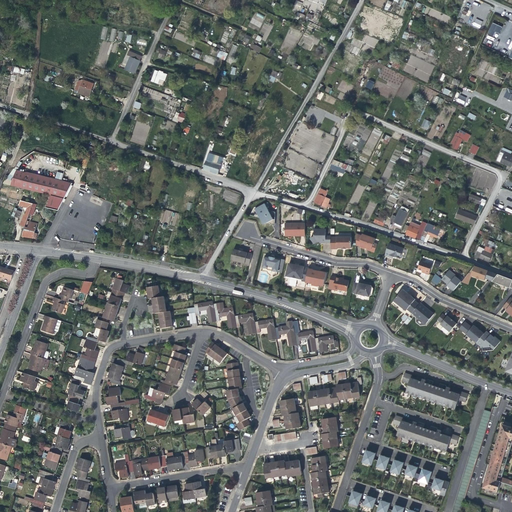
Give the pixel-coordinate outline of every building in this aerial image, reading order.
[(294,6),(300,8),(302,3),(296,0),(294,6)] [(304,0),(305,0),(304,4),(310,7),(309,9),(315,11),(318,2),(325,5),(326,0),(304,0)] [(250,23),(260,27),(263,21),(252,17),(250,23)] [(479,29),(483,21),(475,18),(472,25),(479,29)] [(100,40),(108,41),(108,37),(106,36),(107,27),(102,27),(101,37),(100,36),(100,40)] [(242,41),(248,43),(251,37),(245,34),(242,41)] [(375,47),(378,40),(368,36),(365,43),(375,47)] [(250,48),(259,53),(262,48),(252,43),(250,48)] [(158,53),(158,57),(165,58),(166,49),(157,48),(156,53),(158,53)] [(199,59),(202,52),(195,49),(191,55),(199,59)] [(225,60),(228,53),(220,50),(217,57),(225,60)] [(130,72),(135,74),(139,64),(140,61),(131,57),(125,70),(130,72)] [(14,67),(13,72),(23,75),(25,69),(14,67)] [(150,82),(163,85),(167,73),(154,69),(150,82)] [(279,79),(282,74),(273,70),(268,80),(273,82),(276,77),(279,79)] [(371,90),(375,82),(369,79),(365,87),(371,90)] [(93,86),(84,83),(82,90),(90,93),(93,86)] [(161,97),(162,93),(149,89),(148,92),(161,97)] [(456,101),(464,105),(467,97),(459,94),(456,101)] [(139,109),(141,103),(135,101),(133,107),(139,109)] [(292,112),(283,107),(280,112),(289,118),(292,112)] [(173,120),(182,123),(185,114),(176,111),(173,120)] [(297,143),(299,141),(302,142),(304,136),(302,135),(306,128),(299,124),(294,134),(291,140),(297,143)] [(453,147),(457,150),(464,137),(459,134),(453,147)] [(258,138),(254,144),(266,150),(269,144),(258,138)] [(354,140),(352,143),(357,146),(356,147),(361,150),(366,142),(361,139),(358,143),(354,140)] [(296,152),(299,147),(290,142),(287,147),(296,152)] [(469,152),(476,155),(479,147),(472,144),(469,152)] [(511,167),(511,165),(511,154),(501,150),(497,161),(502,163),(511,167)] [(350,173),(353,167),(334,159),(330,168),(349,175),(350,173)] [(204,170),(219,175),(222,166),(207,161),(204,170)] [(59,209),(72,184),(57,180),(26,172),(26,174),(16,169),(11,182),(8,180),(6,184),(51,196),(47,208),(58,211),(59,209)] [(328,204),(330,199),(326,197),(328,192),(321,189),(314,202),(326,208),(328,204)] [(468,199),(481,204),(483,199),(470,194),(468,199)] [(25,227),(33,204),(21,200),(18,206),(22,207),(26,208),(24,213),(25,213),(20,226),(25,227)] [(259,218),(261,222),(266,224),(272,225),(274,224),(274,213),(267,210),(264,204),(254,209),(259,218)] [(401,226),(409,210),(402,206),(396,217),(394,216),(391,221),(396,223),(395,225),(398,227),(399,226),(399,225),(401,226)] [(162,209),(160,221),(170,224),(171,218),(177,219),(178,213),(162,209)] [(474,225),(478,216),(459,209),(456,218),(474,225)] [(374,222),(383,226),(386,220),(377,216),(374,222)] [(36,239),(38,234),(35,233),(37,224),(30,222),(28,228),(25,227),(22,237),(28,238),(36,239)] [(422,223),(415,238),(419,239),(426,225),(422,223)] [(294,236),(301,236),(301,235),(305,236),(305,224),(285,224),(285,236),(294,236)] [(428,233),(438,237),(441,230),(428,224),(425,231),(428,233)] [(407,225),(406,225),(403,231),(407,232),(406,234),(415,238),(419,230),(407,225)] [(331,237),(331,236),(326,236),(325,229),(314,229),(314,236),(310,239),(313,244),(317,242),(319,242),(322,242),(322,243),(331,243),(331,237)] [(360,235),(356,236),(356,245),(360,245),(360,247),(364,249),(365,247),(367,248),(366,250),(374,252),(377,244),(374,243),(375,238),(362,234),(361,236),(360,235)] [(351,237),(331,237),(331,243),(331,249),(337,249),(337,248),(342,248),(342,249),(345,249),(346,249),(346,248),(351,248),(351,237)] [(489,262),(494,250),(491,248),(494,243),(484,239),(482,245),(485,247),(484,249),(479,247),(477,251),(476,251),(474,256),(475,256),(474,258),(477,259),(478,257),(489,262)] [(396,255),(400,256),(403,248),(389,243),(385,256),(391,258),(392,256),(395,257),(396,255)] [(249,265),(252,254),(243,252),(233,249),(231,260),(249,265)] [(282,273),(285,260),(275,258),(275,259),(270,258),(270,257),(265,256),(262,268),(263,268),(267,269),(267,270),(277,272),(282,273)] [(432,265),(421,261),(418,270),(421,271),(422,271),(426,272),(425,274),(429,275),(432,265)] [(306,282),(308,269),(309,268),(305,267),(300,266),(300,267),(294,266),(294,265),(289,264),(286,277),(291,278),(291,279),(297,280),(306,282)] [(488,271),(474,266),(461,282),(468,285),(471,276),(480,279),(484,281),(488,271)] [(8,270),(0,267),(0,276),(11,280),(14,272),(8,270)] [(313,270),(308,269),(306,282),(312,284),(312,285),(319,286),(319,285),(324,286),(327,273),(318,271),(318,272),(315,271),(313,271),(313,270)] [(454,291),(461,282),(455,277),(456,276),(449,270),(442,279),(443,280),(445,281),(444,281),(443,282),(448,286),(454,291)] [(436,274),(430,281),(436,286),(442,278),(436,274)] [(511,279),(498,275),(492,282),(503,286),(510,288),(511,288),(511,279)] [(349,281),(344,280),(340,279),(340,278),(331,276),(328,289),(334,290),(334,289),(347,291),(349,281)] [(116,278),(112,292),(124,296),(125,293),(128,294),(129,290),(130,286),(123,283),(123,282),(124,281),(116,278)] [(354,283),(352,293),(357,294),(370,297),(372,295),(374,289),(372,286),(370,284),(361,282),(359,283),(359,284),(354,283)] [(59,294),(58,298),(65,301),(68,302),(70,298),(71,298),(74,290),(64,286),(62,291),(61,295),(59,294)] [(148,299),(152,298),(161,297),(159,286),(146,287),(147,292),(148,296),(148,299)] [(418,306),(419,304),(415,301),(415,300),(411,296),(410,297),(407,294),(408,293),(403,289),(395,299),(407,309),(412,313),(418,306)] [(112,292),(108,303),(120,306),(121,302),(122,299),(123,299),(124,296),(112,292)] [(165,296),(161,297),(152,298),(153,302),(153,306),(166,304),(165,296)] [(64,304),(65,301),(58,298),(54,297),(53,301),(55,301),(54,305),(52,310),(62,313),(65,305),(64,304)] [(511,298),(510,298),(503,307),(507,310),(506,310),(509,313),(511,315),(511,298)] [(395,299),(394,301),(406,311),(407,309),(395,299)] [(194,307),(195,312),(196,316),(199,315),(199,311),(207,310),(208,318),(209,323),(216,322),(214,304),(213,302),(207,303),(194,305),(194,307)] [(223,302),(214,304),(216,322),(220,321),(219,317),(227,316),(228,322),(229,329),(237,327),(235,316),(233,307),(224,309),(224,305),(223,302)] [(120,306),(108,303),(106,310),(118,314),(119,311),(120,309),(120,307),(120,306)] [(428,310),(420,303),(419,304),(418,306),(412,313),(426,324),(434,314),(428,310)] [(167,312),(166,304),(153,306),(154,309),(155,314),(159,313),(167,312)] [(106,310),(103,317),(111,320),(115,321),(117,317),(118,314),(106,310)] [(171,311),(167,312),(159,313),(159,318),(160,321),(172,319),(171,311)] [(249,314),(235,316),(237,327),(240,327),(239,323),(247,322),(248,329),(249,334),(257,333),(255,322),(253,313),(249,314)] [(446,317),(442,314),(441,315),(437,320),(442,323),(441,324),(450,332),(457,324),(451,319),(447,316),(446,317)] [(58,320),(45,315),(43,319),(45,320),(44,324),(42,330),(54,334),(58,320)] [(95,327),(102,329),(107,331),(109,325),(110,323),(111,320),(103,317),(99,316),(95,327)] [(173,326),(172,319),(160,321),(161,325),(161,328),(173,326)] [(270,320),(255,322),(257,333),(260,333),(259,329),(267,328),(268,335),(269,340),(277,339),(275,328),(273,319),(270,320)] [(288,326),(275,328),(277,339),(280,339),(280,335),(287,333),(289,342),(290,346),(297,345),(293,322),(293,321),(287,321),(288,324),(288,326)] [(297,321),(293,322),(297,345),(300,345),(299,341),(307,339),(310,352),(317,351),(317,350),(315,338),(314,331),(309,332),(299,333),(297,321)] [(465,322),(464,323),(459,329),(477,343),(484,334),(477,328),(473,326),(472,327),(465,322)] [(102,329),(99,340),(106,342),(108,337),(110,331),(107,331),(102,329)] [(486,331),(484,334),(477,343),(476,343),(483,348),(483,352),(493,350),(500,342),(495,339),(496,338),(493,336),(486,331)] [(319,338),(315,338),(317,350),(319,349),(320,352),(328,351),(327,344),(334,343),(335,347),(339,347),(338,341),(336,341),(336,340),(334,340),(333,336),(319,338)] [(30,354),(32,354),(44,358),(45,358),(48,359),(49,353),(49,352),(46,351),(49,344),(37,340),(35,346),(33,350),(32,350),(30,354)] [(95,350),(98,343),(87,340),(84,347),(87,348),(85,355),(82,354),(81,356),(81,357),(95,362),(96,359),(97,358),(99,352),(95,350)] [(206,352),(215,358),(222,349),(217,346),(213,343),(212,343),(206,352)] [(184,354),(185,351),(173,348),(172,350),(175,351),(173,359),(185,363),(186,357),(187,355),(184,354)] [(224,351),(222,349),(215,358),(221,363),(228,354),(224,351)] [(129,361),(128,364),(133,366),(134,363),(141,365),(145,354),(139,352),(137,352),(136,355),(133,354),(129,352),(126,360),(129,361)] [(42,369),(45,358),(44,358),(32,354),(30,358),(32,358),(31,360),(30,364),(28,369),(40,373),(42,369)] [(94,365),(95,362),(81,357),(80,360),(83,361),(81,369),(77,368),(75,375),(78,376),(77,380),(81,382),(91,385),(94,375),(93,375),(93,373),(92,373),(93,370),(95,366),(94,365)] [(48,359),(45,358),(42,369),(47,371),(50,360),(48,359)] [(183,367),(185,363),(173,359),(171,366),(182,370),(183,367)] [(127,367),(128,364),(117,361),(116,364),(113,363),(112,366),(110,370),(122,374),(125,367),(127,367)] [(227,367),(229,379),(241,376),(240,371),(239,365),(227,367)] [(181,373),(182,370),(171,366),(168,374),(180,378),(181,373)] [(120,382),(122,374),(110,370),(108,378),(109,378),(111,379),(110,382),(120,385),(121,382),(120,382)] [(37,377),(24,373),(21,381),(26,383),(26,385),(25,388),(35,391),(38,382),(35,381),(37,377)] [(450,391),(450,389),(451,388),(447,387),(446,385),(440,383),(439,387),(435,386),(432,385),(433,381),(427,379),(426,380),(422,378),(421,380),(421,381),(417,380),(411,378),(412,377),(412,375),(404,373),(401,381),(408,383),(405,392),(455,409),(458,399),(466,402),(468,394),(462,392),(461,391),(460,393),(460,394),(450,391)] [(179,380),(180,378),(168,374),(166,381),(163,380),(162,383),(171,386),(173,387),(174,384),(178,385),(179,380)] [(229,379),(230,390),(239,388),(243,388),(242,382),(241,376),(229,379)] [(355,383),(351,383),(353,397),(360,396),(358,385),(362,384),(361,377),(357,378),(358,382),(355,383)] [(69,394),(68,397),(79,401),(80,398),(83,399),(85,394),(86,391),(78,389),(79,386),(81,382),(77,380),(74,379),(73,379),(71,383),(72,383),(68,394),(69,394)] [(169,394),(171,386),(162,383),(160,383),(158,390),(154,389),(152,396),(157,398),(163,400),(165,394),(165,393),(169,394)] [(347,384),(344,385),(346,399),(353,397),(351,383),(347,384)] [(337,386),(337,388),(339,400),(346,399),(344,385),(341,385),(337,386)] [(110,404),(111,408),(126,405),(139,403),(139,399),(125,402),(119,403),(117,395),(121,395),(120,387),(109,389),(110,397),(106,397),(106,400),(107,405),(110,404)] [(227,391),(228,398),(240,396),(239,391),(239,388),(230,390),(227,391)] [(339,402),(339,400),(337,388),(333,388),(329,389),(332,403),(339,402)] [(325,404),(332,403),(329,389),(327,389),(322,390),(325,404)] [(318,405),(325,404),(322,390),(319,390),(315,391),(318,405)] [(310,407),(318,405),(315,391),(311,392),(308,392),(310,407)] [(161,404),(163,400),(157,398),(152,396),(146,394),(145,398),(156,401),(155,402),(160,404),(161,404)] [(229,402),(233,409),(244,403),(241,398),(240,396),(228,398),(229,402)] [(78,404),(79,401),(68,397),(68,400),(69,401),(67,409),(78,412),(80,408),(81,405),(78,404)] [(203,415),(207,412),(209,410),(212,407),(206,402),(205,402),(203,404),(198,398),(195,400),(192,404),(203,415)] [(281,405),(281,408),(295,406),(294,398),(280,401),(281,405)] [(233,409),(236,416),(247,410),(245,406),(244,403),(233,409)] [(126,409),(126,405),(111,408),(112,413),(113,419),(120,418),(121,421),(129,419),(127,409),(126,409)] [(17,426),(18,427),(19,423),(22,423),(26,410),(17,406),(14,413),(13,416),(8,414),(5,422),(6,423),(17,426)] [(282,415),(284,415),(297,413),(295,406),(281,408),(282,411),(282,415)] [(189,407),(181,409),(183,420),(183,424),(194,422),(193,414),(190,415),(189,409),(189,407)] [(147,421),(158,424),(162,413),(159,412),(158,411),(151,409),(147,421)] [(175,421),(183,420),(181,409),(176,409),(173,410),(175,421)] [(236,424),(238,427),(249,422),(247,418),(251,416),(249,412),(247,410),(236,416),(240,422),(236,424)] [(452,511),(460,511),(483,439),(484,436),(487,425),(489,418),(491,412),(484,410),(452,511)] [(299,412),(297,413),(284,415),(285,418),(285,422),(300,420),(299,412)] [(166,414),(162,413),(158,424),(165,427),(169,415),(166,414)] [(451,434),(451,435),(450,437),(440,434),(441,432),(441,431),(437,430),(436,428),(430,425),(428,430),(425,429),(422,428),(423,423),(418,421),(416,423),(412,421),(412,422),(411,424),(401,421),(401,419),(402,418),(394,415),(391,423),(399,426),(396,435),(445,451),(448,442),(456,445),(459,437),(451,434)] [(322,423),(323,427),(337,424),(336,417),(322,420),(322,423)] [(301,427),(300,420),(285,422),(286,426),(287,429),(301,427)] [(54,434),(58,435),(70,439),(71,436),(72,432),(69,430),(71,424),(61,421),(59,427),(57,426),(54,434)] [(251,424),(249,422),(238,427),(240,430),(251,424)] [(0,442),(11,446),(12,446),(16,448),(17,444),(16,442),(17,440),(13,439),(16,432),(15,432),(17,426),(6,423),(4,428),(2,432),(0,438),(0,442)] [(125,424),(114,426),(115,434),(116,437),(123,436),(124,439),(132,438),(130,427),(126,427),(125,424)] [(324,430),(324,434),(337,432),(339,431),(337,424),(323,427),(324,430)] [(511,427),(503,424),(484,488),(497,492),(500,482),(497,481),(510,438),(511,438),(511,427)] [(338,439),(337,432),(324,434),(322,434),(323,438),(324,441),(338,439)] [(71,439),(70,439),(58,435),(54,446),(52,445),(51,448),(62,452),(63,449),(68,450),(69,444),(71,439)] [(215,458),(219,457),(217,445),(216,438),(211,439),(212,446),(210,446),(210,447),(206,447),(208,458),(212,458),(212,459),(215,458)] [(497,481),(500,482),(511,486),(511,438),(510,438),(497,481)] [(225,441),(225,443),(226,452),(233,452),(235,451),(241,450),(239,439),(233,440),(225,441)] [(339,446),(338,439),(324,441),(324,446),(325,449),(339,446)] [(12,446),(11,446),(0,442),(0,458),(7,461),(12,446)] [(225,443),(217,445),(219,457),(224,457),(227,456),(226,452),(225,443)] [(61,455),(62,452),(51,448),(50,451),(49,451),(48,454),(45,453),(43,458),(47,459),(59,463),(61,457),(61,455)] [(188,452),(185,452),(186,464),(190,463),(190,467),(198,466),(197,462),(199,461),(205,460),(203,449),(195,450),(196,454),(188,455),(188,452)] [(183,464),(186,464),(185,452),(181,453),(182,456),(174,457),(176,469),(182,468),(184,468),(183,464)] [(368,453),(365,452),(362,460),(367,462),(367,465),(372,466),(376,454),(372,453),(368,452),(368,453)] [(171,470),(176,469),(174,457),(174,453),(168,453),(167,455),(168,459),(167,459),(166,455),(164,456),(163,456),(164,467),(168,467),(168,471),(171,470)] [(161,468),(164,467),(163,456),(159,456),(148,458),(150,470),(155,469),(155,470),(156,471),(157,471),(158,470),(157,469),(161,468)] [(312,462),(312,465),(327,463),(326,456),(311,458),(312,462)] [(382,457),(380,457),(377,465),(382,467),(381,469),(386,471),(390,459),(387,458),(383,456),(382,457)] [(77,477),(79,477),(86,479),(91,461),(80,457),(76,468),(79,469),(79,471),(77,477)] [(146,471),(150,470),(148,458),(140,459),(141,463),(133,464),(132,461),(130,461),(131,473),(134,472),(135,476),(143,475),(142,471),(146,471)] [(57,467),(59,463),(47,459),(44,466),(56,470),(57,467)] [(297,461),(293,461),(295,475),(302,474),(300,460),(297,461)] [(128,473),(131,473),(130,461),(126,462),(126,461),(115,463),(116,471),(119,471),(120,473),(121,478),(129,477),(128,473)] [(281,476),(287,475),(285,462),(285,461),(282,461),(278,462),(281,476)] [(289,462),(285,462),(287,475),(288,477),(295,475),(293,461),(289,462)] [(397,462),(394,461),(391,470),(396,472),(395,474),(400,476),(404,463),(401,462),(397,461),(397,462)] [(273,477),(281,476),(278,462),(276,462),(271,463),(273,477)] [(266,478),(273,477),(271,463),(267,464),(264,464),(266,478)] [(313,469),(313,473),(326,471),(328,470),(327,463),(312,465),(313,469)] [(410,467),(407,466),(404,474),(414,478),(418,468),(414,467),(411,466),(410,467)] [(40,470),(39,473),(43,474),(53,478),(54,474),(40,470)] [(425,472),(422,471),(419,479),(423,481),(423,483),(427,485),(430,477),(432,473),(427,471),(425,470),(425,472)] [(327,478),(326,471),(313,473),(312,473),(312,476),(313,480),(327,478)] [(52,481),(53,478),(43,474),(42,477),(41,477),(39,485),(42,486),(54,490),(55,485),(56,482),(52,481)] [(86,479),(79,477),(77,486),(77,488),(80,489),(78,497),(89,499),(91,491),(87,490),(90,480),(86,479)] [(328,485),(327,478),(313,480),(313,484),(314,487),(328,485)] [(15,489),(17,480),(13,479),(12,483),(9,482),(8,487),(15,489)] [(437,480),(434,479),(431,488),(440,491),(444,481),(440,480),(437,479),(437,480)] [(199,481),(193,482),(196,498),(207,496),(205,488),(202,489),(201,481),(199,481)] [(184,500),(196,498),(193,482),(189,483),(185,484),(186,491),(183,492),(184,500)] [(172,486),(165,487),(167,499),(179,497),(177,485),(172,486)] [(329,492),(328,485),(314,487),(315,494),(318,494),(318,496),(318,498),(323,497),(322,493),(324,493),(329,492)] [(51,497),(54,490),(42,486),(40,492),(37,491),(34,499),(30,498),(29,501),(33,502),(44,506),(45,503),(46,499),(48,495),(51,497)] [(168,503),(167,499),(165,487),(162,487),(158,488),(160,504),(168,503)] [(136,504),(147,502),(146,494),(145,490),(140,491),(134,492),(136,504)] [(257,497),(257,500),(272,498),(271,490),(256,493),(257,497)] [(150,493),(146,494),(147,502),(148,506),(155,505),(153,492),(150,493)] [(362,494),(355,492),(355,493),(352,492),(349,502),(354,503),(353,505),(358,507),(362,494)] [(134,508),(132,496),(126,497),(121,498),(123,510),(134,508)] [(368,498),(365,497),(362,506),(373,510),(376,499),(369,497),(368,498)] [(258,503),(258,507),(273,505),(272,498),(257,500),(258,503)] [(71,507),(69,511),(85,511),(88,502),(80,500),(79,504),(72,502),(71,507)] [(383,503),(380,502),(377,511),(379,511),(387,511),(390,504),(383,501),(383,503)]
